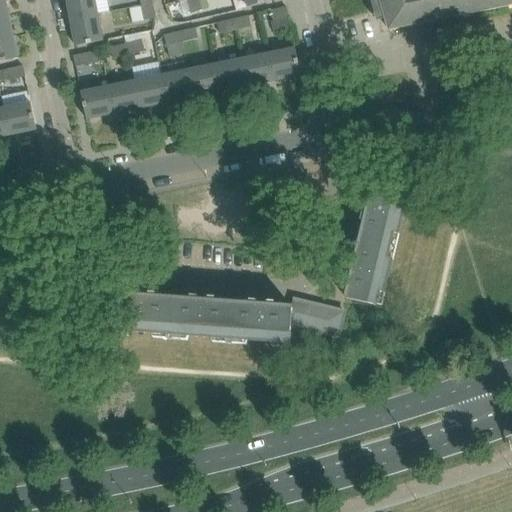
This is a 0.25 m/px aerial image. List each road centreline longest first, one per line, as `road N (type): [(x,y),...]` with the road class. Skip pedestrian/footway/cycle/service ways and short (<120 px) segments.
road 1 (secondary): [(438,396),(186,470),(0,503)]
road 2 (unclassified): [(74,183),(109,254),(130,277),(299,290),(313,276),(337,130)]
road 3 (unclassified): [(337,130),(74,183)]
road 4 (secondary): [(254,503),(463,438)]
road 5 (unclassified): [(325,56),(414,40),(419,65),(511,46)]
road 6 (residential): [(74,183),(43,0)]
road 7 (unclassified): [(511,145),(337,130)]
